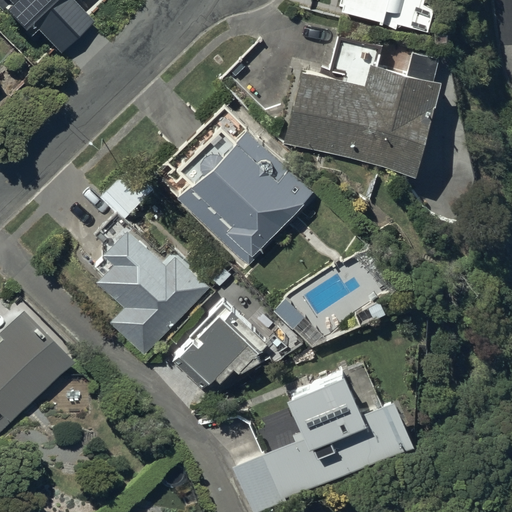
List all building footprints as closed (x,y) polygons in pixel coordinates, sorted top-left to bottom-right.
[(0,0),(0,6),(44,54),(78,22),(56,0),(0,0)] [(340,0),(342,0),(341,6),(380,16),(378,21),(396,26),(397,22),(429,29),(435,2),(427,0),(340,0)] [(364,80),(302,64),(282,138),(414,172),(433,100),(435,100),(441,76),(433,73),(438,55),(413,48),(408,67),(370,57),(364,80)] [(225,99),(154,169),(248,263),(320,193),(225,99)] [(103,270),(96,277),(124,303),(108,318),(144,352),(212,283),(175,247),(164,258),(115,209),(93,230),(102,239),(101,250),(104,252),(94,262),(103,270)] [(188,330),(168,349),(198,378),(211,366),(215,370),(228,357),(242,371),(259,353),(251,345),(262,334),(232,303),(231,304),(218,292),(184,326),(188,330)] [(285,294),(273,306),(293,326),(306,314),(285,294)] [(0,427),(58,370),(60,372),(72,360),(14,306),(0,319),(0,427)] [(304,430),(233,461),(254,511),(415,441),(394,393),(361,408),(344,367),(287,391),(304,430)]
